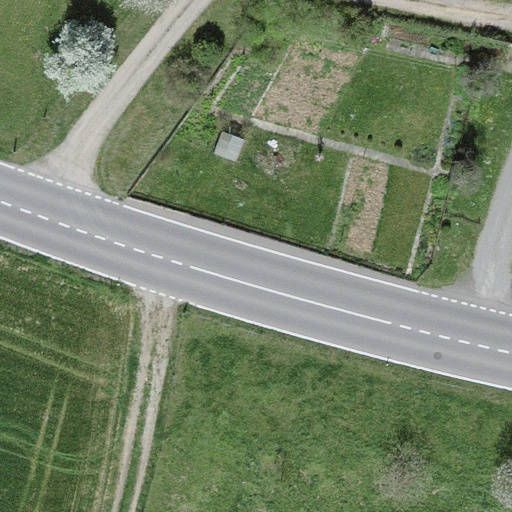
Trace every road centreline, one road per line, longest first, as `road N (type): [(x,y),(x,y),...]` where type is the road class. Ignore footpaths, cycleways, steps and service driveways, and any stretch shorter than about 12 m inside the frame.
road 1 (primary): [(0,201),(268,290),(511,352)]
road 2 (track): [(165,259),(156,372),(123,511)]
